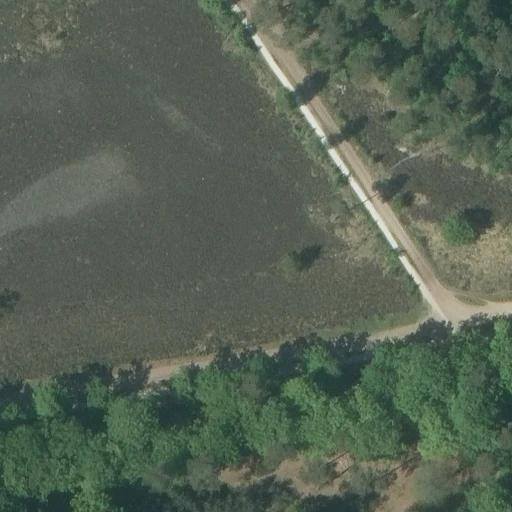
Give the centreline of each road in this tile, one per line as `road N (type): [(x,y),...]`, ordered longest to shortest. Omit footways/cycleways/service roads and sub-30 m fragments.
road 1 (track): [(0,486),(511,384)]
road 2 (track): [(0,405),(401,337),(456,319)]
road 3 (track): [(237,0),(456,319)]
